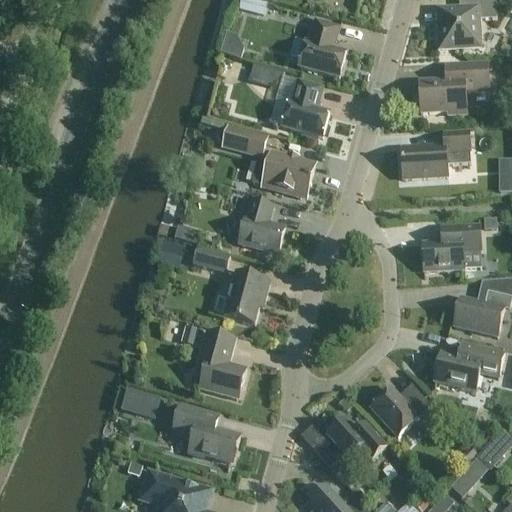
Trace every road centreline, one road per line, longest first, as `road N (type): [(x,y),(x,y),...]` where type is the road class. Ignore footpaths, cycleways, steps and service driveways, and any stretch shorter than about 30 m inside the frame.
road 1 (secondary): [(0,340),(127,0)]
road 2 (residential): [(294,392),(335,385),(390,335),(386,254),(349,221)]
road 3 (residential): [(407,0),(349,221)]
road 4 (residential): [(349,221),(315,280),(294,392)]
road 5 (residential): [(0,141),(50,0)]
road 6 (residential): [(294,392),(264,511)]
